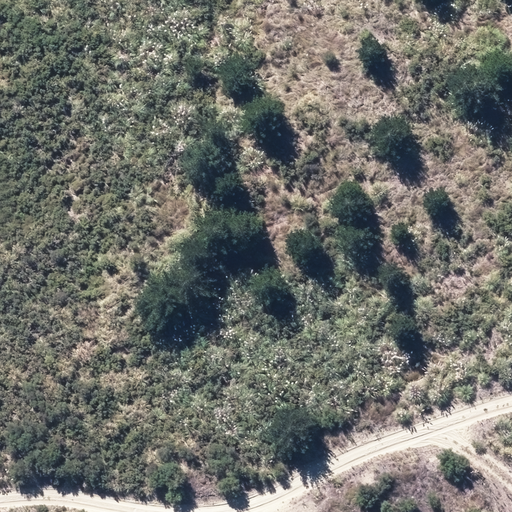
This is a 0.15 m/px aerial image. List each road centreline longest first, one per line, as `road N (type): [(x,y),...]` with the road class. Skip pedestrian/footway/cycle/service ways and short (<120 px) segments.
road 1 (track): [(508,511),(480,455),(447,443),(397,445),(208,511)]
road 2 (track): [(207,511),(68,491),(0,491)]
